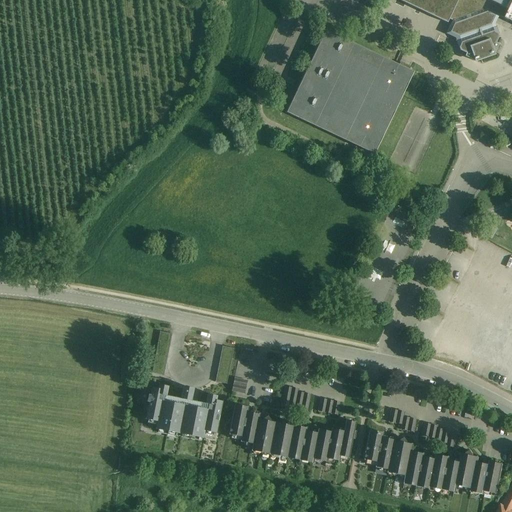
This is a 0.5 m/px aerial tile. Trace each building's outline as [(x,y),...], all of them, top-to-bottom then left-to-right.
[(511,0),(396,0),(447,24),(449,20),(452,21),(446,34),(453,37),(453,38),(455,39),(459,51),(466,54),(464,57),(474,61),(494,54),(499,45),(496,43),(499,37),(495,24),(495,23),(495,22),(498,16),(511,22),(511,0)] [(402,72),(324,35),(300,86),(285,117),(373,159),(412,77),(402,72)] [(172,334),(159,332),(151,374),(164,376),(172,334)] [(234,349),(222,347),(215,382),(226,385),(234,349)] [(247,381),(234,378),(231,392),(244,395),(247,381)] [(207,411),(162,402),(163,396),(165,396),(164,397),(165,397),(167,388),(158,386),(158,390),(151,389),(150,396),(148,396),(146,402),(148,403),(145,420),(148,421),(148,419),(155,420),(155,422),(157,422),(155,430),(158,430),(158,428),(177,432),(176,434),(181,435),(181,433),(200,437),(200,439),(202,439),(204,432),(205,432),(206,430),(213,431),(213,433),(215,434),(222,402),(215,401),(216,397),(207,395),(205,405),(206,405),(208,405),(207,411)] [(193,390),(183,387),(180,400),(190,402),(193,390)] [(311,395),(298,392),(298,390),(285,387),(281,405),(294,407),(293,410),(307,413),(311,395)] [(340,403),(320,399),(317,415),(337,418),(340,403)] [(306,429),(292,426),(292,427),(287,426),(288,425),(285,421),(281,423),(281,425),(269,423),(270,421),(267,417),(263,420),(262,421),(258,420),(260,411),(234,406),(228,435),(240,437),(239,442),(252,445),(250,451),(259,452),(259,453),(308,463),(308,461),(312,461),(313,460),(325,462),(326,459),(334,461),(335,459),(338,460),(339,457),(348,459),(352,439),(354,439),(355,433),(353,432),(355,423),(345,421),(343,432),(330,430),(330,433),(318,430),(317,434),(305,432),(306,429)] [(416,420),(403,417),(404,412),(391,410),(388,422),(401,425),(400,430),(414,433),(416,420)] [(449,431),(437,429),(437,426),(424,424),(421,436),(434,439),(433,442),(446,444),(446,446),(453,448),(455,435),(449,434),(449,431)] [(466,456),(460,454),(458,463),(447,461),(447,458),(434,456),(433,460),(422,458),(423,455),(410,452),(411,445),(405,444),(405,443),(403,439),(399,441),(398,443),(393,442),(394,441),(381,439),(382,434),(369,431),(363,460),(375,463),(374,468),(386,470),(386,472),(395,474),(395,475),(404,477),(403,482),(415,484),(415,487),(424,489),(425,487),(429,487),(429,485),(440,487),(440,490),(449,492),(450,490),(454,491),(455,486),(471,489),(471,492),(484,495),(485,492),(493,494),(494,491),(498,492),(503,465),(490,462),(489,465),(478,463),(479,458),(473,457),(473,455),(471,451),(466,454),(466,456)] [(511,486),(502,506),(511,511),(511,486)]
